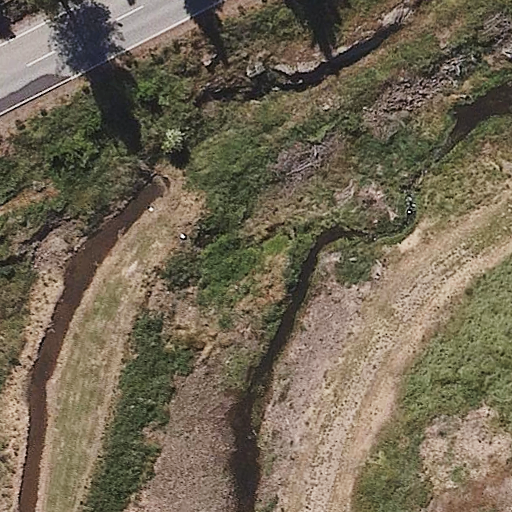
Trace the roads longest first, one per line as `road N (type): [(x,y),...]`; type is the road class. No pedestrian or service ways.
road 1 (track): [(511,196),(437,241),(338,404),(308,511)]
road 2 (unclassified): [(0,72),(142,0)]
